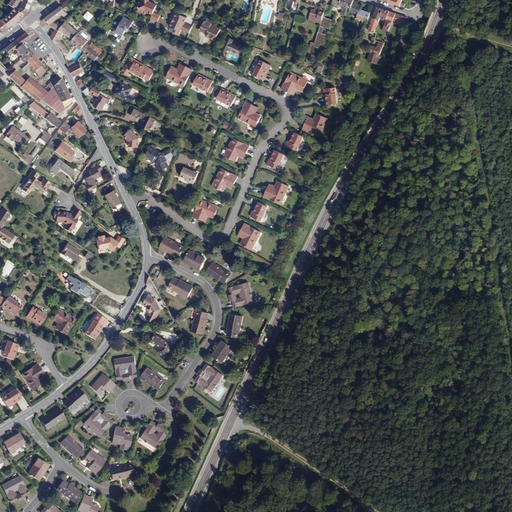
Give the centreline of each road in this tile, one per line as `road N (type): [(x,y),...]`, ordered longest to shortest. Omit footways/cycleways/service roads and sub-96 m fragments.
road 1 (primary): [(443,0),(415,68),(314,239),(189,511)]
road 2 (residential): [(129,202),(150,197),(205,237),(222,239),(260,149),(290,111),(165,41),(149,45)]
road 3 (residential): [(165,411),(210,342),(219,312),(209,286),(147,256)]
road 4 (residential): [(165,411),(179,432),(139,487),(104,491),(61,463)]
road 5 (residential): [(147,256),(112,336),(66,387)]
road 6 (residential): [(31,19),(102,145)]
